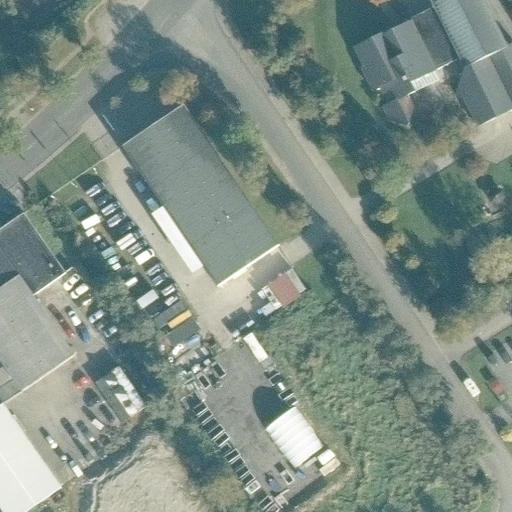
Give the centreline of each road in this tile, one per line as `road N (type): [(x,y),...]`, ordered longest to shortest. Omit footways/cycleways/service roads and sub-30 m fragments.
road 1 (residential): [(182,0),(437,366)]
road 2 (residential): [(180,0),(134,55),(0,178)]
road 3 (residential): [(437,366),(511,477)]
